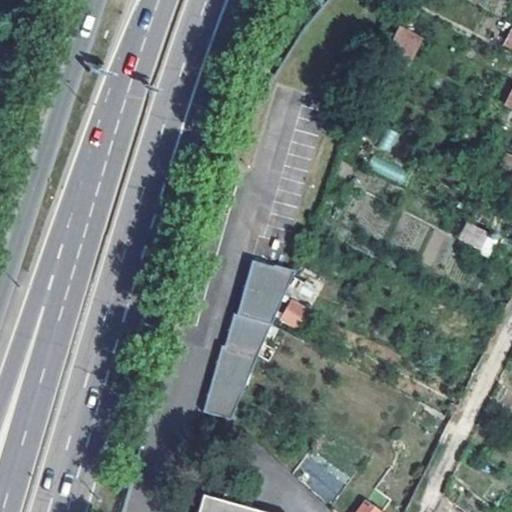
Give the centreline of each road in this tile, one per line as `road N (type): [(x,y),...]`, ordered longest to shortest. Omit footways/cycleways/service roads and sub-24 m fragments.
road 1 (trunk): [(46,511),(155,152)]
road 2 (secondary): [(105,0),(0,289)]
road 3 (trunk): [(84,233),(2,511)]
road 4 (trunk): [(158,0),(84,233)]
road 5 (trunk): [(84,233),(26,316),(0,397)]
road 6 (trunk): [(155,152),(205,74),(237,0)]
road 7 (trunk): [(155,152),(206,0)]
